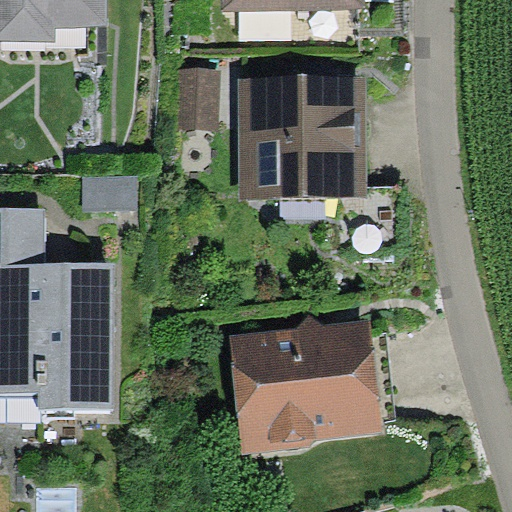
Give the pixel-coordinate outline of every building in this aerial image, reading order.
[(106,0),(0,0),(0,44),(57,44),(57,31),(107,31),(106,0)] [(220,0),(221,16),(364,16),(363,0),(220,0)] [(218,76),(179,75),(177,132),(216,133),(218,76)] [(237,85),(237,205),(367,205),(367,85),(237,85)] [(81,180),(80,214),(134,216),(136,182),(81,180)] [(111,417),(112,278),(44,277),(44,222),(0,221),(0,397),(50,398),(50,417),(111,417)] [(228,358),(236,452),(366,441),(358,347),(228,358)]
